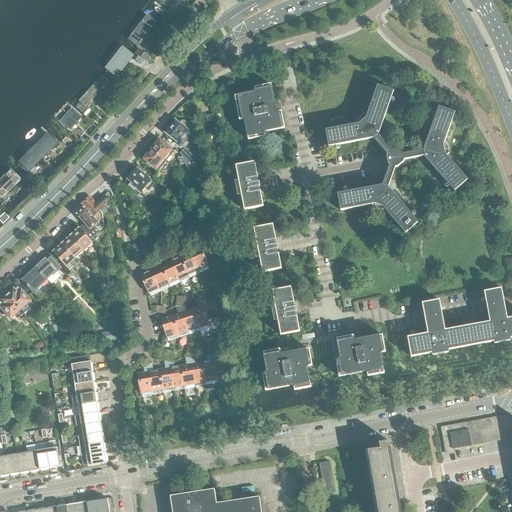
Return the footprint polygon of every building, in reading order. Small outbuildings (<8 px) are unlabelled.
[(129,38),(140,46),(157,23),(145,15),(129,38)] [(152,58),(144,52),(144,51),(138,47),(134,52),(140,56),(148,63),(152,58)] [(105,71),(117,80),(134,57),(122,48),(105,71)] [(78,103),(90,114),(113,89),(97,74),(85,88),(89,91),(78,103)] [(282,112),(278,112),(277,113),(271,85),(255,88),(256,93),(235,97),(240,121),(245,120),(249,140),(265,137),(264,132),(279,129),(285,128),(283,119),(282,112)] [(328,147),(374,138),(376,136),(378,134),(393,91),(377,85),(366,118),(360,124),(325,130),(328,147)] [(439,107),(423,150),(424,153),(424,156),(454,191),(467,180),(444,154),(443,147),(443,145),(455,112),(439,107)] [(217,134),(213,114),(206,116),(210,135),(217,134)] [(97,123),(101,119),(96,115),(92,119),(97,123)] [(175,143),(181,147),(183,144),(186,147),(189,143),(186,141),(191,133),(187,130),(189,126),(189,124),(184,121),(182,121),(179,124),(175,120),(166,132),(176,141),(175,143)] [(391,165),(382,185),(385,186),(388,187),(397,167),(399,167),(403,164),(403,161),(424,156),(424,153),(423,150),(415,152),(414,152),(402,155),(400,153),(397,152),(394,152),(378,134),(376,136),(374,138),(389,156),(388,158),(388,163),(391,165)] [(18,164),(29,175),(58,146),(47,135),(18,164)] [(160,140),(152,149),(166,162),(174,151),(160,140)] [(166,162),(152,149),(144,159),(159,171),(166,162)] [(184,150),(181,154),(183,156),(186,164),(185,164),(189,173),(190,173),(193,170),(195,167),(196,163),(195,159),(192,156),(184,149),(184,150)] [(238,177),(257,173),(254,162),(236,166),(238,177)] [(144,174),(146,172),(139,165),(127,179),(129,180),(127,183),(135,190),(136,189),(141,193),(145,188),(149,191),(155,184),(152,181),(144,174)] [(0,180),(0,199),(1,201),(21,181),(10,170),(0,180)] [(240,188),(259,184),(259,182),(258,182),(257,178),(258,177),(258,176),(257,177),(257,173),(238,177),(240,188)] [(28,175),(23,179),(33,189),(37,185),(28,175)] [(41,186),(46,181),(41,176),(36,181),(41,186)] [(260,185),(259,184),(240,188),(242,199),(261,195),(260,192),(261,192),(261,191),(259,191),(259,187),(260,187),(260,185)] [(391,190),(388,187),(385,186),(382,185),(337,194),(340,210),(352,208),(374,204),(382,207),(405,234),(418,222),(391,190)] [(30,190),(23,197),(27,201),(34,194),(30,190)] [(134,195),(133,196),(129,201),(137,207),(142,201),(134,195)] [(263,206),(261,195),(242,199),(244,210),(263,206)] [(90,197),(82,205),(84,207),(85,207),(98,221),(103,217),(102,213),(100,210),(109,201),(104,196),(97,203),(96,204),(90,197)] [(172,202),(176,213),(185,203),(181,198),(172,202)] [(187,202),(174,217),(184,226),(197,211),(187,202)] [(91,231),(87,235),(91,239),(104,227),(104,226),(103,220),(103,217),(98,221),(85,207),(84,207),(76,214),(84,223),(91,231)] [(5,213),(0,217),(0,220),(3,224),(10,218),(5,213)] [(84,223),(80,227),(87,235),(91,231),(87,226),(84,223)] [(256,239),(275,236),(273,225),(254,228),(256,239)] [(71,236),(85,251),(94,243),(90,240),(91,239),(87,235),(80,227),(71,236)] [(62,244),(76,259),(85,251),(71,236),(62,244)] [(258,250),(278,247),(277,244),(276,244),(275,240),(276,240),(276,239),(275,236),(256,239),(258,250)] [(141,255),(136,243),(135,244),(131,246),(130,246),(136,257),(141,255)] [(76,259),(62,244),(52,252),(69,271),(74,267),(71,263),(76,259)] [(152,259),(147,250),(146,247),(140,250),(144,256),(146,261),(152,259)] [(278,249),(278,247),(258,250),(260,261),(279,258),(278,254),(279,254),(279,253),(278,254),(277,249),(278,249)] [(190,252),(199,273),(209,268),(200,248),(190,252)] [(180,257),(190,278),(199,273),(190,252),(180,257)] [(170,262),(180,282),(190,278),(180,257),(170,262)] [(46,259),(36,267),(48,281),(62,268),(53,258),(49,262),(46,259)] [(281,269),(279,258),(260,261),(263,272),(281,269)] [(161,266),(170,287),(180,282),(170,262),(161,266)] [(151,271),(161,291),(170,287),(161,266),(151,271)] [(48,281),(36,267),(22,280),(40,299),(44,295),(39,289),(48,281)] [(151,296),(161,291),(151,271),(141,275),(151,296)] [(71,272),(68,274),(74,281),(77,278),(71,272)] [(7,294),(24,314),(31,308),(28,303),(31,301),(18,285),(7,294)] [(274,302),(293,298),(291,287),(272,291),(274,302)] [(511,317),(507,319),(504,307),(501,288),(484,291),(487,310),(490,322),(487,322),(448,330),(444,330),(442,318),(439,300),(430,301),(422,303),(425,321),(427,333),(407,337),(411,357),(431,353),(432,356),(449,352),(448,350),(493,342),(494,344),(511,341),(510,338),(511,338),(511,317)] [(24,314),(7,294),(0,299),(0,306),(10,318),(14,315),(17,320),(24,314)] [(276,313),(296,309),(295,307),(294,307),(293,302),(294,302),(294,301),(294,302),(293,298),(274,302),(276,313)] [(203,306),(210,328),(220,324),(213,303),(203,306)] [(193,309),(199,331),(210,328),(203,306),(193,309)] [(40,317),(45,313),(40,307),(35,311),(40,317)] [(182,312),(189,334),(199,331),(193,309),(182,312)] [(296,312),(296,309),(276,313),(278,320),(279,324),(297,320),(297,317),(297,316),(296,316),(295,312),(296,312)] [(172,316),(179,337),(189,334),(182,312),(172,316)] [(179,337),(172,316),(162,319),(168,341),(179,337)] [(54,320),(49,323),(55,336),(55,335),(59,344),(64,341),(54,320)] [(299,331),(297,320),(279,324),(280,333),(281,335),(299,331)] [(112,331),(104,333),(105,341),(113,340),(112,331)] [(382,335),(366,338),(354,341),(353,336),(345,337),(337,339),(341,359),(336,360),(338,372),(339,377),(367,372),(368,376),(384,373),(384,366),(381,353),(380,353),(385,352),(382,335)] [(309,349),(293,352),(281,354),(280,349),(272,351),(264,352),(267,373),(263,374),(266,391),(294,385),(295,390),(311,387),(309,377),(307,366),(312,366),(309,349)] [(71,364),(73,375),(92,372),(91,361),(90,361),(89,355),(75,357),(76,363),(71,364)] [(212,361),(216,383),(227,381),(223,359),(212,361)] [(216,383),(212,361),(202,363),(206,385),(216,383)] [(206,385),(202,363),(191,364),(195,387),(206,385)] [(195,387),(191,364),(181,366),(184,389),(195,387)] [(184,389),(181,366),(170,368),(174,390),(184,389)] [(174,390),(170,368),(159,370),(163,392),(174,390)] [(163,392),(159,370),(149,372),(153,394),(163,392)] [(386,377),(388,389),(424,383),(422,371),(386,377)] [(75,385),(94,382),(92,372),(73,375),(75,385)] [(142,396),(153,394),(149,372),(138,374),(142,396)] [(61,387),(60,377),(52,378),(53,383),(54,388),(61,387)] [(76,395),(96,392),(94,382),(75,385),(76,395)] [(78,405),(97,402),(96,392),(76,395),(78,405)] [(80,415),(99,412),(97,402),(78,405),(80,415)] [(76,426),(81,425),(101,422),(99,412),(80,415),(75,416),(76,426)] [(500,428),(506,427),(511,425),(511,424),(510,414),(491,417),(493,429),(500,428)] [(493,429),(491,417),(473,421),(475,432),(481,431),(493,429)] [(467,422),(469,434),(475,432),(473,421),(467,422)] [(102,432),(101,422),(81,425),(83,435),(102,432)] [(471,445),(469,434),(467,422),(442,426),(446,450),(471,445)] [(508,439),(506,427),(500,428),(502,440),(508,439)] [(502,440),(500,428),(493,429),(481,431),(483,443),(502,440)] [(475,432),(477,444),(483,443),(481,431),(475,432)] [(102,432),(83,435),(78,436),(80,446),(104,442),(102,432)] [(477,444),(475,432),(469,434),(471,445),(471,446),(477,444)] [(400,511),(389,447),(390,447),(389,441),(379,443),(379,448),(367,450),(367,451),(365,451),(375,511),(400,511)] [(106,452),(104,442),(80,446),(81,456),(86,455),(106,452)] [(57,447),(47,449),(50,468),(60,466),(57,447)] [(40,470),(50,468),(47,449),(37,450),(40,470)] [(30,471),(40,470),(37,450),(26,452),(30,471)] [(20,473),(30,471),(26,452),(16,454),(20,473)] [(107,463),(106,452),(86,455),(88,466),(107,463)] [(10,475),(20,473),(16,454),(6,455),(10,475)] [(0,476),(10,475),(6,455),(0,456),(0,476)] [(326,499),(337,497),(332,462),(320,464),(326,499)] [(230,501),(226,502),(216,503),(214,489),(170,496),(172,511),(261,511),(259,496),(230,501)] [(108,498),(97,500),(98,511),(110,511),(115,511),(113,498),(108,498)] [(327,511),(340,511),(338,499),(326,501),(327,511)] [(88,511),(98,511),(97,500),(87,502),(88,511)] [(78,511),(88,511),(87,502),(77,503),(78,511)] [(67,511),(78,511),(77,503),(67,505),(67,511)]
